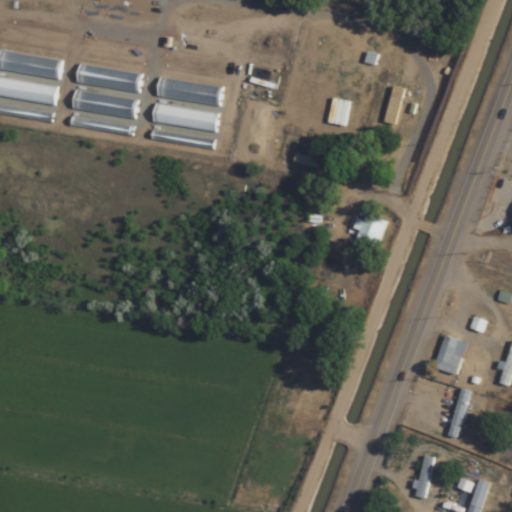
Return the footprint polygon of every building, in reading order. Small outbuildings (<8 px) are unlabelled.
[(435,30),(411,22),(406,35),(460,55),(464,44),(434,33),(435,30)] [(337,167),(297,153),(294,161),(334,176),(337,167)] [(385,220),(365,215),(363,221),(356,219),(353,230),(358,231),(353,249),(377,254),(385,220)] [(472,327),(481,333),(486,325),(477,319),(472,327)] [(433,368),(455,376),(467,345),(445,336),(433,368)] [(511,342),(499,385),(508,387),(511,374),(511,342)] [(449,437),(459,439),(470,392),(460,390),(449,437)] [(428,495),(435,459),(419,455),(412,492),(428,495)]
